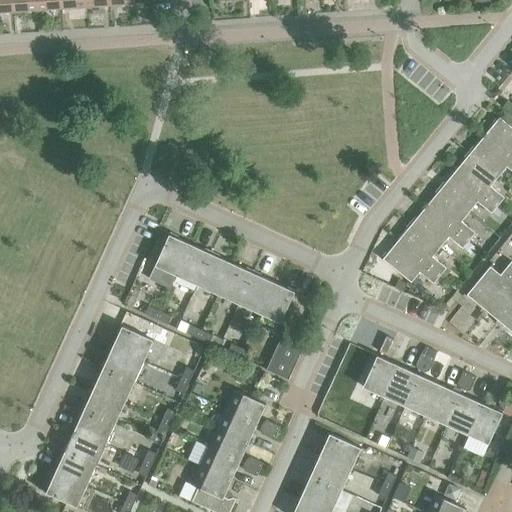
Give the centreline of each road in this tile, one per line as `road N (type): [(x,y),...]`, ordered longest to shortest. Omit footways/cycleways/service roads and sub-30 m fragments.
road 1 (residential): [(343,277),(146,189),(24,444),(6,449)]
road 2 (residential): [(343,277),(469,102),(467,84)]
road 3 (residential): [(410,19),(181,35)]
road 4 (residential): [(261,511),(340,299)]
road 5 (residential): [(511,371),(340,299)]
road 6 (residential): [(181,35),(0,44)]
